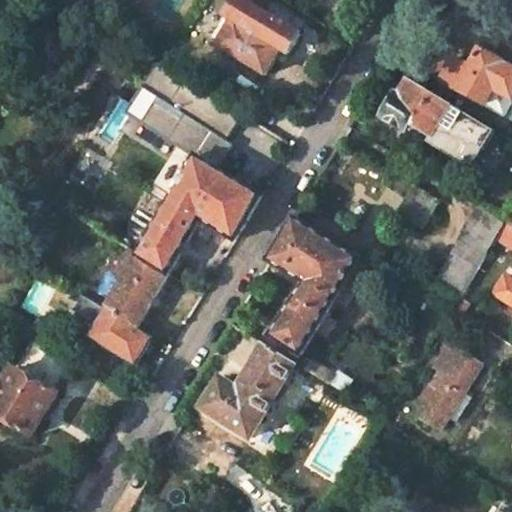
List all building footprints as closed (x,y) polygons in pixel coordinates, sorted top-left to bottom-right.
[(219,47),(265,76),(281,50),(287,55),(299,35),(241,0),(236,0),(226,16),(234,22),(219,47)] [(455,60),(442,82),(484,106),(493,90),(511,100),(511,69),(481,52),(471,69),(455,60)] [(224,159),(216,154),(242,115),(158,61),(143,86),(159,96),(142,125),(197,158),(217,171),(224,159)] [(397,96),(385,117),(405,129),(409,122),(432,136),(450,106),(409,81),(400,98),(397,96)] [(1,95),(0,96),(0,144),(22,108),(1,95)] [(495,133),(450,106),(432,136),(427,145),(471,172),(495,133)] [(87,149),(70,177),(96,193),(113,165),(87,149)] [(201,220),(234,240),(260,197),(217,171),(197,158),(188,173),(185,171),(175,189),(177,190),(171,201),(201,220)] [(396,175),(389,187),(405,197),(397,211),(423,226),(438,202),(396,175)] [(138,255),(169,274),(201,220),(171,201),(138,255)] [(506,225),(480,209),(463,236),(489,252),(496,240),(506,225)] [(268,260),(303,282),(270,337),(300,355),(334,300),(344,307),(369,267),(294,218),(268,260)] [(496,240),(511,249),(511,229),(506,225),(496,240)] [(462,297),(489,252),(463,236),(435,280),(462,297)] [(105,309),(136,328),(169,274),(138,255),(105,309)] [(511,284),(505,280),(494,296),(511,306),(511,284)] [(81,295),(72,310),(96,325),(105,309),(81,295)] [(96,325),(89,337),(136,366),(153,338),(136,328),(105,309),(96,325)] [(445,324),(467,336),(475,324),(453,311),(445,324)] [(220,379),(202,408),(250,438),(295,364),(266,345),(238,389),(220,379)] [(428,386),(419,399),(429,406),(428,408),(447,419),(481,367),(450,347),(435,370),(447,377),(438,392),(428,386)] [(330,382),(343,390),(349,381),(334,371),(331,375),(307,360),(296,366),(302,370),(328,386),(330,382)] [(57,394),(14,368),(0,392),(0,416),(32,436),(57,394)]
